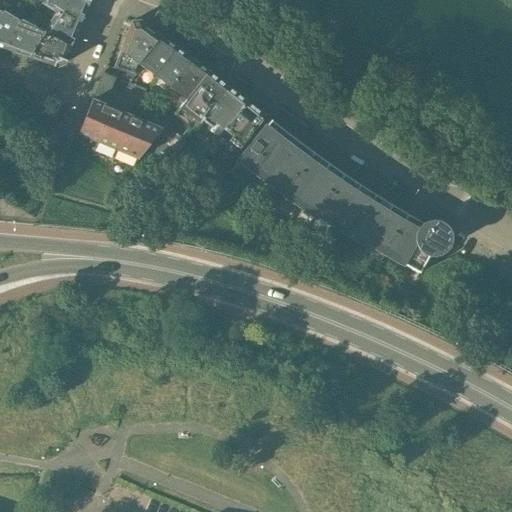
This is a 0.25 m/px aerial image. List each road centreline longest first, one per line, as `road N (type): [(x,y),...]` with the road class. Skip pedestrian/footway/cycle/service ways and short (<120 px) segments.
road 1 (primary): [(511,410),(395,349),(286,306),(114,261)]
road 2 (tertiary): [(159,0),(335,127),(511,237)]
road 3 (residential): [(109,0),(78,75),(64,84),(0,66)]
